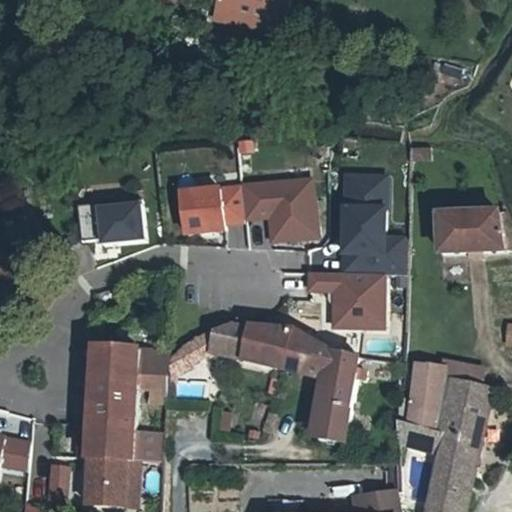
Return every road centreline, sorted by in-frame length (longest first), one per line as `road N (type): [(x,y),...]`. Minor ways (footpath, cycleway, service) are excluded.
road 1 (residential): [(40,345),(97,281),(167,256),(213,259),(252,290)]
road 2 (residential): [(4,374),(15,397),(40,402),(60,386),(60,361),(40,345)]
